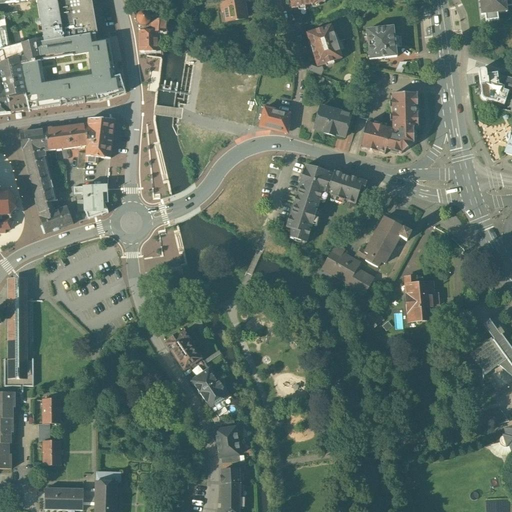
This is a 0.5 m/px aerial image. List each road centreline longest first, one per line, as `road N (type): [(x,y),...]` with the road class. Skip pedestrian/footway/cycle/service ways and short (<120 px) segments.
road 1 (residential): [(130,237),(152,335),(201,416),(213,478),(208,511)]
road 2 (residential): [(292,145),(250,147),(189,205),(144,219)]
road 3 (residential): [(292,145),(298,60),(277,0)]
road 4 (residential): [(135,111),(0,127)]
road 5 (secondary): [(449,78),(436,149),(425,163),(389,176)]
road 6 (residential): [(0,271),(30,250),(117,225)]
